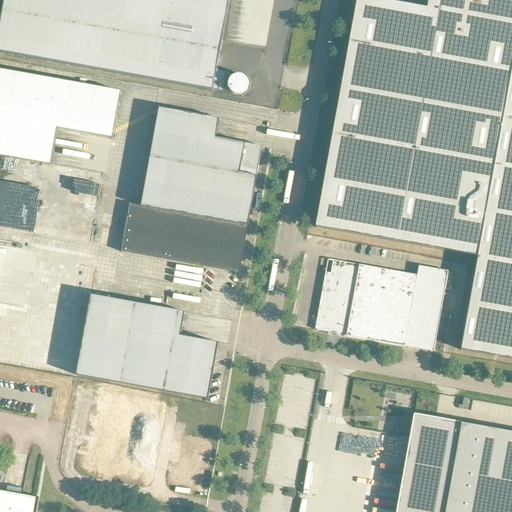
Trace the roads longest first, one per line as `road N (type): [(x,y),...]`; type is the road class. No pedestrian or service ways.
road 1 (unclassified): [(268,344),(330,0)]
road 2 (unclassified): [(511,390),(268,344)]
road 3 (unclassified): [(238,511),(268,344)]
road 4 (unknown): [(406,75),(456,78),(473,0)]
road 5 (unknown): [(277,511),(293,390)]
